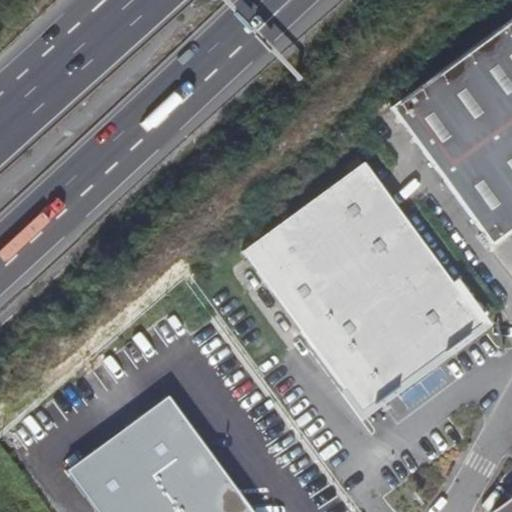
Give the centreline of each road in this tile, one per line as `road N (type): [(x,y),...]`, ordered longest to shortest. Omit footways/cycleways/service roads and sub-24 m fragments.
road 1 (trunk): [(0,256),(231,38)]
road 2 (trunk): [(107,33),(0,126)]
road 3 (unclassified): [(459,511),(511,400)]
